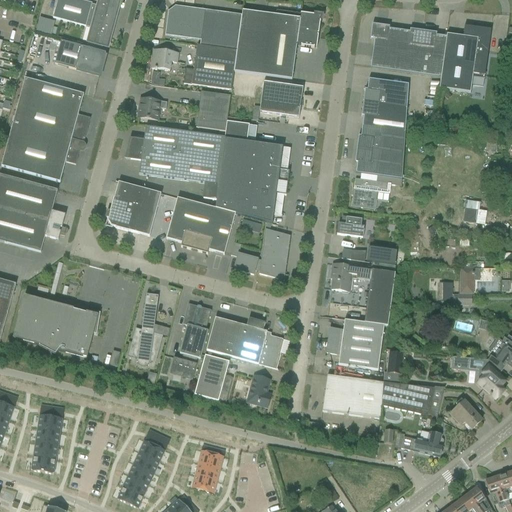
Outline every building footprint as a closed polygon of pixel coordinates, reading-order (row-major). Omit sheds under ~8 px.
[(114,22),(119,0),(99,0),(96,11),(90,9),(91,5),(74,0),(57,0),(55,7),(112,23),(112,22),(114,22)] [(110,28),(112,23),(55,7),(52,19),(85,28),(87,23),(92,25),(88,43),(107,48),(112,28),(110,28)] [(200,41),(204,11),(186,9),(186,10),(175,8),(169,13),(167,24),(166,24),(165,36),(175,37),(200,41)] [(204,11),(200,41),(200,47),(236,52),(241,16),(205,11),(204,11)] [(300,20),(242,12),(241,16),(236,52),(233,73),(292,81),(296,47),(296,46),(301,47),(300,48),(314,49),(314,48),(315,49),(316,50),(320,22),(322,22),(323,18),(300,15),(300,20)] [(393,72),(399,31),(389,30),(389,28),(372,26),(370,40),(374,40),(370,69),(393,72)] [(441,78),(439,90),(465,93),(466,82),(471,83),(472,78),(476,49),(488,51),(491,31),(464,27),(462,38),(446,36),(446,38),(441,78)] [(417,75),(423,33),(410,31),(409,33),(399,31),(393,72),(417,75)] [(441,78),(446,38),(436,37),(436,34),(423,33),(417,75),(441,78)] [(99,77),(105,54),(60,42),(54,65),(99,77)] [(236,52),(200,47),(197,46),(193,71),(185,70),(183,85),(231,92),(233,73),(236,52)] [(476,49),(472,78),(484,80),(488,51),(476,49)] [(152,61),(151,69),(154,70),(154,71),(156,71),(157,70),(169,72),(170,63),(176,64),(178,54),(156,52),(153,51),(152,58),(152,61)] [(152,72),(151,85),(162,86),(163,73),(152,72)] [(81,152),(83,151),(85,150),(86,147),(85,145),(84,143),(90,119),(78,116),(83,96),(24,80),(1,168),(60,183),(65,163),(75,166),(79,151),(81,152)] [(406,110),(408,86),(369,81),(367,91),(365,90),(363,104),(406,110)] [(260,108),(259,113),(288,117),(298,119),(302,89),(292,88),(263,84),(262,88),(260,108)] [(225,133),(227,123),(230,97),(200,93),(195,129),(225,133)] [(165,111),(166,104),(152,102),(140,100),(137,119),(157,122),(159,110),(165,111)] [(404,133),(405,128),(406,110),(363,104),(361,117),(364,117),(362,127),(404,133)] [(286,197),(289,172),(279,171),(282,148),(246,143),(249,126),(227,123),(225,133),(224,139),(221,163),(216,202),(215,210),(234,215),(272,226),(276,195),(286,197)] [(403,157),(404,133),(362,127),(361,138),(358,137),(356,150),(403,157)] [(221,163),(224,139),(145,128),(143,142),(130,140),(129,151),(221,163)] [(486,144),(486,153),(495,154),(495,152),(496,152),(496,144),(486,144)] [(356,150),(355,163),(357,163),(356,174),(360,175),(401,180),(403,157),(356,150)] [(221,163),(129,151),(128,154),(127,153),(125,159),(130,160),(130,161),(140,162),(138,176),(205,185),(203,199),(216,202),(221,163)] [(352,189),(351,197),(352,197),(351,208),(375,211),(376,201),(377,193),(389,195),(390,186),(400,187),(401,180),(360,175),(359,181),(355,180),(353,189),(352,189)] [(58,241),(65,216),(51,213),(57,192),(0,176),(0,242),(40,254),(44,238),(58,241)] [(118,184),(112,205),(154,216),(159,201),(160,195),(118,184)] [(224,256),(234,215),(215,210),(177,200),(166,240),(181,244),(180,248),(207,256),(208,252),(224,256)] [(154,216),(112,205),(110,212),(110,213),(107,212),(105,218),(109,219),(108,222),(111,227),(115,228),(115,229),(128,233),(128,232),(149,237),(154,216)] [(475,225),(477,211),(465,209),(463,223),(475,225)] [(338,225),(336,236),(362,239),(363,228),(360,228),(361,221),(346,219),(345,226),(338,225)] [(242,221),(240,230),(246,231),(248,223),(242,221)] [(284,276),(290,237),(265,231),(260,261),(258,261),(255,272),(259,273),(259,275),(278,280),(279,275),(284,276)] [(254,277),(255,272),(258,261),(238,255),(241,246),(234,244),(230,257),(236,258),(233,271),(254,277)] [(368,249),(366,263),(396,267),(398,253),(368,249)] [(350,261),(351,254),(342,253),(341,260),(350,261)] [(332,281),(331,291),(341,293),(341,294),(348,295),(348,294),(349,294),(351,280),(351,279),(357,280),(369,282),(370,272),(358,270),(352,269),(353,269),(332,266),(331,273),(333,274),(332,281)] [(367,299),(363,324),(383,327),(387,327),(395,274),(396,268),(387,266),(386,273),(371,271),(370,272),(369,282),(367,294),(367,299)] [(472,276),(472,273),(472,270),(460,270),(460,294),(472,294),(472,276)] [(0,312),(7,315),(15,286),(0,281),(0,312)] [(438,291),(438,302),(453,302),(453,296),(451,296),(452,285),(442,285),(442,291),(438,291)] [(153,334),(158,297),(146,295),(141,331),(153,334)] [(453,302),(453,306),(458,306),(457,307),(471,307),(472,296),(458,296),(453,296),(453,302)] [(24,297),(12,340),(39,347),(38,348),(55,357),(58,352),(86,359),(93,335),(96,335),(96,336),(100,314),(87,312),(85,314),(73,311),(73,310),(24,297)] [(186,327),(179,355),(183,356),(197,359),(200,360),(208,332),(205,332),(211,312),(188,305),(182,326),(186,327)] [(215,319),(206,352),(258,366),(276,370),(280,355),(279,355),(283,341),(282,341),(270,337),(270,334),(267,333),(266,333),(262,332),(264,324),(252,321),(248,320),(248,322),(246,328),(215,319)] [(383,327),(363,324),(344,321),(342,331),(332,330),(332,333),(329,333),(327,344),(380,351),(383,327)] [(155,363),(162,337),(153,334),(141,331),(135,330),(128,356),(137,359),(137,361),(138,364),(138,365),(141,367),(143,367),(146,367),(148,365),(149,362),(155,363)] [(511,340),(506,337),(502,343),(497,340),(488,352),(492,356),(488,362),(501,371),(505,365),(511,369),(511,340)] [(377,372),(380,351),(327,344),(326,354),(336,356),(336,355),(339,356),(338,366),(377,372)] [(112,353),(109,365),(114,366),(116,359),(117,359),(118,354),(112,353)] [(384,374),(383,384),(399,385),(400,376),(402,355),(389,354),(387,374),(384,374)] [(170,374),(170,376),(191,382),(191,380),(192,380),(195,366),(197,359),(183,356),(181,362),(174,360),(170,374)] [(225,405),(232,379),(225,377),(229,363),(205,357),(194,396),(225,405)] [(478,385),(495,401),(504,391),(500,388),(505,383),(498,376),(502,372),(501,371),(488,362),(472,360),(471,370),(478,371),(476,385),(478,385)] [(249,393),(248,397),(250,398),(249,402),(259,405),(258,408),(267,410),(271,395),(267,394),(270,381),(253,376),(249,393)] [(379,420),(380,407),(382,384),(327,377),(322,413),(379,420)] [(382,384),(380,407),(381,407),(426,417),(436,421),(438,412),(437,409),(439,408),(444,389),(433,388),(432,390),(382,384)] [(0,393),(0,397),(5,399),(16,403),(17,399),(12,397),(6,395),(1,394),(0,393)] [(0,445),(4,435),(8,422),(13,409),(14,409),(15,405),(10,403),(4,401),(0,399),(0,445)] [(457,408),(449,415),(460,427),(464,424),(471,431),(481,422),(464,402),(463,403),(460,400),(455,405),(457,408)] [(31,472),(30,472),(42,474),(53,476),(53,475),(55,461),(57,448),(59,434),(61,421),(62,421),(62,420),(62,416),(56,415),(51,415),(45,414),(40,413),(39,417),(37,431),(35,445),(33,458),(31,472)] [(391,445),(392,432),(384,431),(383,444),(391,445)] [(149,432),(147,436),(151,438),(155,440),(159,442),(163,444),(167,446),(169,441),(165,439),(161,437),(157,435),(153,434),(149,432)] [(397,435),(396,449),(409,452),(410,450),(413,451),(412,453),(439,459),(442,447),(443,442),(442,440),(440,439),(441,437),(430,434),(421,432),(419,442),(415,441),(415,443),(412,442),(412,440),(403,438),(403,436),(397,435)] [(117,500),(117,501),(127,505),(137,510),(138,510),(137,509),(142,498),(148,487),(153,475),(158,464),(164,453),(164,452),(166,448),(162,446),(158,444),(154,442),(150,440),(146,438),(144,443),(143,443),(144,443),(139,455),(133,466),(128,478),(123,489),(117,500)] [(195,478),(191,490),(202,493),(213,496),(216,483),(219,471),(222,458),(223,458),(224,453),(221,452),(217,451),(213,450),(210,449),(206,448),(202,447),(201,452),(201,453),(198,465),(195,478)] [(511,496),(505,475),(495,479),(503,502),(504,506),(505,507),(506,511),(511,511),(509,505),(508,501),(511,499),(511,496)] [(495,479),(485,482),(488,492),(489,495),(493,507),(497,505),(499,509),(505,507),(504,506),(503,502),(495,479)] [(325,480),(316,486),(327,502),(335,496),(325,480)] [(476,489),(467,496),(479,511),(491,511),(485,499),(484,500),(482,497),(476,489)] [(479,511),(467,496),(459,502),(466,511),(479,511)] [(196,511),(195,511),(193,508),(190,506),(188,503),(185,500),(183,497),(178,501),(178,502),(169,510),(167,511),(196,511)] [(466,511),(459,502),(450,509),(452,511),(466,511)]
